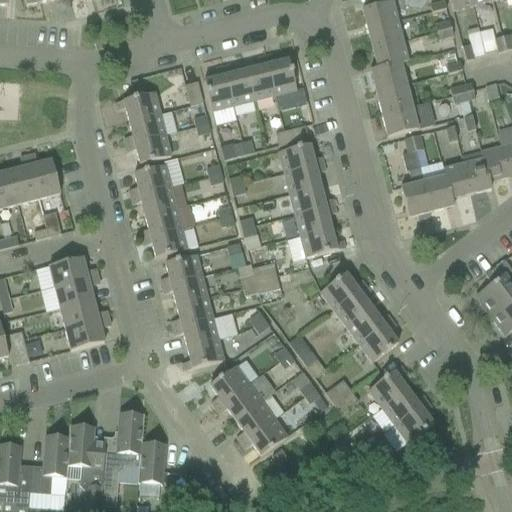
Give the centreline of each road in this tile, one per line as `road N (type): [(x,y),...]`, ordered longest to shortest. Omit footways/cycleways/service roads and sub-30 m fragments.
road 1 (residential): [(414,291),(382,248),(332,43),(311,23)]
road 2 (residential): [(507,511),(467,362),(414,291)]
road 3 (residential): [(106,234),(82,141),(88,67)]
road 4 (residential): [(311,23),(271,16),(164,44)]
road 5 (residential): [(234,485),(143,368)]
road 6 (residential): [(0,407),(143,368)]
road 7 (residential): [(143,368),(106,234)]
road 8 (residential): [(414,291),(511,215)]
